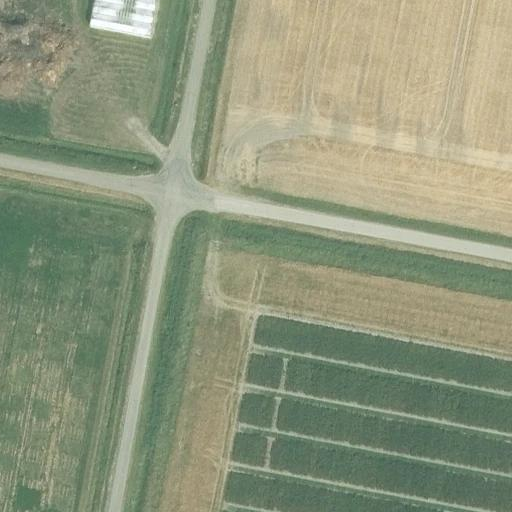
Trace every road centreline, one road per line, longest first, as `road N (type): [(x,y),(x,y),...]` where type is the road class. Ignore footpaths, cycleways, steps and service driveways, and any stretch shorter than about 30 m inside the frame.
road 1 (unclassified): [(511,273),(177,209)]
road 2 (unclassified): [(117,511),(177,209)]
road 3 (unclassified): [(177,209),(216,0)]
road 4 (unclassified): [(177,209),(0,178)]
